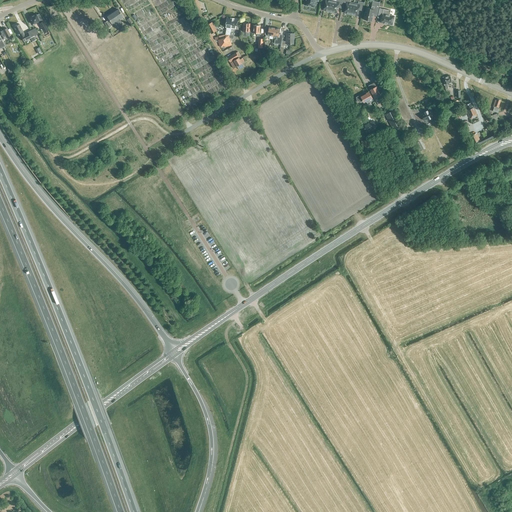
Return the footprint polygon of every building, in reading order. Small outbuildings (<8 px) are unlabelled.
[(323,10),(330,12),(332,0),(330,0),(321,0),(321,4),(325,4),(323,10)] [(338,7),(341,8),(343,0),(336,0),(336,1),(332,0),(330,12),(336,13),(338,7)] [(343,0),(341,8),(345,9),(344,13),(351,14),(353,3),(350,2),(350,0),(343,0)] [(351,14),(357,16),(359,10),(363,11),(365,1),(364,1),(364,2),(358,1),(358,4),(353,3),(351,14)] [(366,20),(369,21),(369,20),(371,21),(373,15),(377,16),(380,1),(379,2),(373,1),(372,1),(373,1),(371,9),(366,8),(364,19),(366,20)] [(384,23),(387,24),(388,24),(392,24),(393,22),(394,19),(393,19),(394,16),(389,15),(390,10),(390,11),(380,8),(377,18),(381,18),(380,22),(384,23)] [(119,24),(121,22),(120,20),(119,20),(118,19),(122,16),(118,9),(112,13),(119,24)] [(111,23),(114,21),(116,22),(117,25),(119,24),(112,13),(106,17),(111,23)] [(36,14),(29,17),(32,24),(38,21),(44,33),(48,31),(39,14),(38,14),(36,15),(36,14)] [(231,28),(232,18),(227,17),(225,27),(226,27),(225,34),(217,36),(218,39),(220,47),(224,46),(224,47),(231,45),(229,37),(229,36),(228,35),(230,35),(230,32),(231,32),(231,28)] [(229,36),(229,37),(233,37),(234,32),(233,32),(234,28),(236,29),(238,19),(232,18),(231,28),(231,32),(230,32),(230,35),(228,35),(229,36)] [(211,33),(217,30),(212,22),(207,25),(211,33)] [(23,31),(19,24),(13,26),(17,34),(20,32),(22,35),(21,36),(24,41),(30,38),(27,32),(24,34),(23,31)] [(270,35),(273,36),(274,28),(269,27),(267,35),(266,34),(265,37),(269,38),(270,35)] [(10,35),(7,28),(3,30),(3,31),(0,32),(0,31),(0,42),(3,47),(5,46),(1,39),(3,38),(3,37),(6,36),(6,37),(10,35)] [(275,39),(274,43),(275,44),(277,44),(277,43),(281,44),(282,41),(283,36),(279,35),(280,29),(274,28),(273,36),(276,36),(275,40),(275,39)] [(281,44),(281,47),(284,47),(285,44),(286,44),(293,44),(294,37),(294,33),(286,33),(286,41),(282,41),(281,44)] [(230,62),(239,57),(240,56),(238,51),(236,52),(227,57),(230,62)] [(237,66),(242,63),(239,57),(234,60),(230,62),(233,68),(237,66)] [(445,89),(446,91),(449,90),(448,88),(448,85),(452,84),(450,76),(443,77),(444,86),(445,86),(445,89)] [(369,92),(372,98),(373,100),(375,99),(375,98),(377,97),(378,100),(381,98),(380,95),(381,95),(376,86),(374,82),(368,85),(370,89),(371,92),(370,93),(369,92)] [(366,94),(361,96),(360,94),(356,97),(357,101),(363,100),(364,102),(366,101),(368,104),(373,100),(372,98),(369,92),(369,91),(366,93),(366,94)] [(498,108),(501,100),(497,99),(496,100),(495,100),(493,107),(494,107),(493,111),(498,113),(499,109),(498,108)] [(470,119),(477,116),(473,108),(472,108),(470,103),(466,105),(467,107),(465,107),(470,119)] [(392,128),(402,123),(394,109),(385,114),(392,128)] [(438,116),(435,111),(433,113),(431,110),(421,114),(424,120),(428,119),(428,120),(431,118),(431,117),(434,116),(435,118),(438,116)] [(376,126),(372,120),(365,125),(368,132),(376,127),(376,126)] [(414,138),(418,136),(414,128),(410,130),(414,138)] [(476,134),(471,136),(474,143),(479,140),(476,134)] [(363,148),(369,146),(368,140),(361,141),(363,148)]
